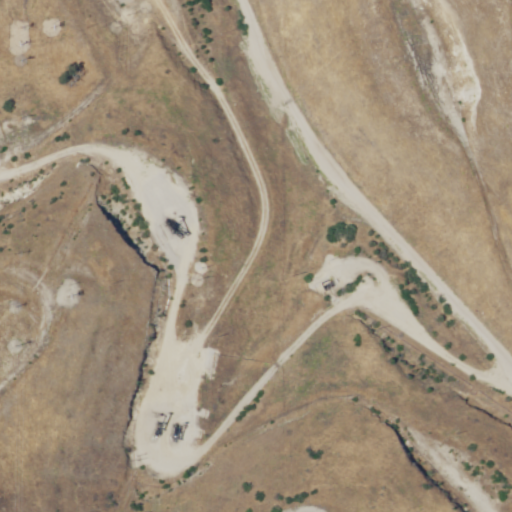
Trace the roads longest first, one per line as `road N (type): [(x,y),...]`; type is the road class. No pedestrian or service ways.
road 1 (track): [(511,492),(408,378),(235,384),(178,416),(120,394),(146,252),(151,46),(172,41)]
road 2 (track): [(408,378),(398,342),(324,268),(172,41),(132,0)]
road 3 (track): [(429,61),(511,238),(509,489)]
road 4 (track): [(0,147),(10,136),(0,27)]
